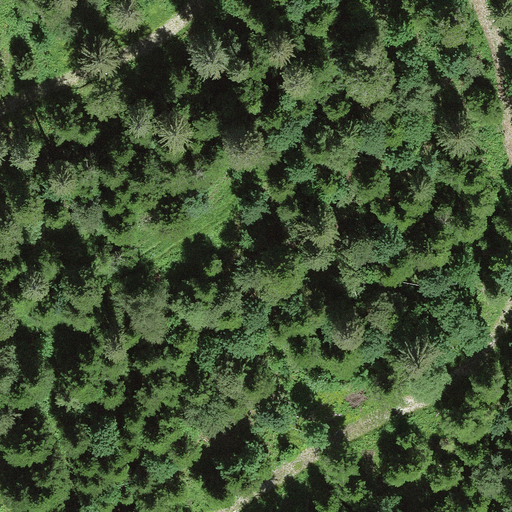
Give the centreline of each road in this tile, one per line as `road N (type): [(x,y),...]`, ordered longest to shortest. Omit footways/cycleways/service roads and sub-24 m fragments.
road 1 (track): [(222,511),(282,468),(485,356),(511,300)]
road 2 (track): [(199,0),(111,54),(0,104)]
road 3 (track): [(476,0),(511,123)]
